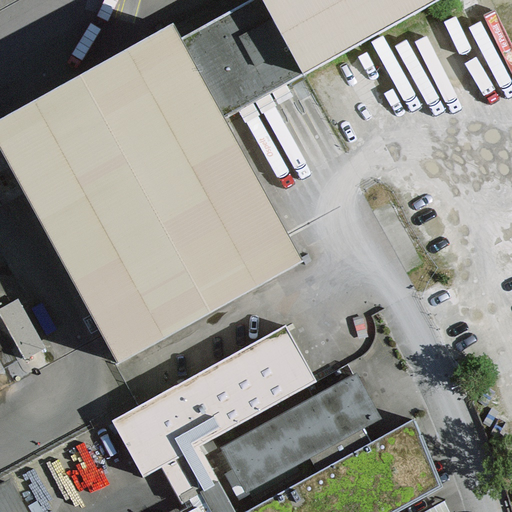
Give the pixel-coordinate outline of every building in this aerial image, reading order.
[(251,0),(177,41),(220,121),(255,102),(438,0),(251,0)] [(298,260),(220,121),(177,41),(171,30),(0,124),(0,141),(120,359),(298,260)] [(30,361),(52,348),(24,297),(1,309),(30,361)] [(112,420),(143,476),(317,381),(294,340),(286,325),(175,385),(112,420)] [(312,452),(321,470),(367,445),(357,427),(377,416),(360,386),(360,385),(355,377),(225,448),(236,467),(225,473),(239,499),(250,493),(247,488),(312,452)] [(321,470),(245,511),(392,511),(441,485),(421,434),(417,426),(414,419),(413,420),(367,445),(321,470)] [(235,511),(199,446),(162,466),(182,503),(192,497),(195,502),(177,511),(235,511)] [(0,511),(25,511),(9,482),(0,486),(0,511)]
